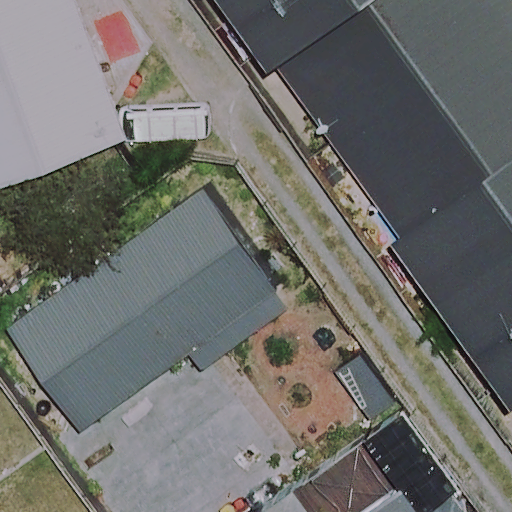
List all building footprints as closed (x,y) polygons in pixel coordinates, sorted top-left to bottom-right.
[(0,0),(0,181),(127,134),(77,0),(0,0)] [(230,0),(277,66),(366,0),(230,0)] [(511,394),(511,2),(510,0),(366,0),(277,66),(511,394)] [(287,307),(199,181),(3,318),(78,425),(191,346),(204,365),(287,307)] [(432,511),(425,511),(407,487),(372,511),(447,511),(442,505),(432,511)]
